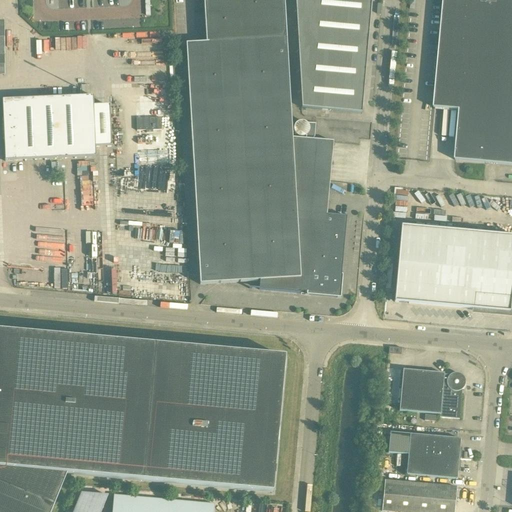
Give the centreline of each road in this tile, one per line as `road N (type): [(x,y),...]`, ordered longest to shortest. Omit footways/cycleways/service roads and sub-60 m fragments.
road 1 (unclassified): [(319,329),(0,303)]
road 2 (unclassified): [(302,511),(319,329)]
road 3 (unclassified): [(378,180),(390,0)]
road 4 (unclassified): [(482,511),(497,345)]
road 5 (unclassified): [(362,332),(378,180)]
road 6 (unclassified): [(497,345),(362,332)]
road 7 (unclassified): [(378,180),(511,190)]
